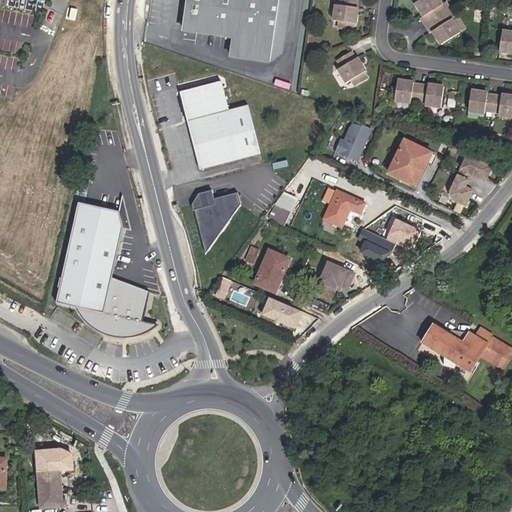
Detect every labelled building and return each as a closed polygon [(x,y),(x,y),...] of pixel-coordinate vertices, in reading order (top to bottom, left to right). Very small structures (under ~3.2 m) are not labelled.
[(187,0),(182,34),(232,41),(229,60),(268,66),(279,58),(288,0),(187,0)] [(356,5),(357,0),(340,0),(340,3),(336,3),(334,19),(340,19),(339,27),(353,29),(354,21),(356,22),(358,6),(356,5)] [(447,2),(443,4),(441,0),(419,0),(416,2),(424,15),(422,17),(427,24),(451,9),(447,2)] [(456,17),(451,9),(427,24),(431,32),(434,31),(442,44),(461,32),(453,19),(456,17)] [(511,32),(504,31),(501,52),(511,53),(511,32)] [(358,58),(356,59),(352,52),(338,60),(342,67),(339,69),(347,83),(352,80),(356,87),(369,79),(365,73),(366,72),(358,58)] [(229,108),(222,79),(181,89),(201,167),(261,151),(249,103),(229,108)] [(414,85),(415,82),(399,80),(396,100),(412,103),(412,101),(419,102),(422,86),(414,85)] [(429,84),(429,87),(422,86),(419,102),(426,103),(426,105),(442,107),(445,87),(429,84)] [(488,93),(472,91),(469,111),(485,114),(485,112),(493,113),(495,97),(488,96),(488,93)] [(511,96),(503,95),(502,98),(495,97),(493,113),(500,114),(500,116),(511,117),(511,96)] [(341,137),(335,151),(358,162),(373,128),(352,122),(344,139),(341,137)] [(416,186),(431,153),(404,140),(388,173),(416,186)] [(466,188),(472,174),(484,180),(490,166),(465,155),(449,191),(451,199),(465,205),(471,190),(466,188)] [(200,191),(192,204),(206,255),(241,203),(237,190),(215,197),(212,187),(200,191)] [(328,188),(322,200),(331,204),(337,192),(328,188)] [(337,191),(337,192),(331,204),(324,219),(342,228),(350,210),(360,214),(365,203),(337,191)] [(276,204),(268,219),(284,226),(297,199),(284,193),(276,204)] [(149,331),(142,323),(148,294),(111,279),(121,229),(129,231),(121,198),(117,212),(77,203),(54,304),(73,308),(76,313),(79,317),(86,325),(95,331),(100,333),(110,337),(121,338),(132,337),(142,334),(149,331)] [(409,249),(419,230),(394,218),(385,237),(409,249)] [(243,260),(252,264),(258,252),(250,248),(243,260)] [(256,283),(275,291),(289,259),(270,251),(256,283)] [(330,298),(336,283),(347,288),(354,273),(329,262),(315,291),(330,298)] [(295,328),(302,312),(268,297),(261,313),(295,328)] [(465,339),(435,321),(422,342),(446,355),(446,365),(457,366),(457,363),(473,372),(481,358),(504,371),(511,357),(511,346),(493,335),(495,333),(481,325),(476,332),(471,329),(465,339)] [(151,329),(156,326),(142,323),(149,331),(151,329)] [(76,444),(66,437),(62,442),(72,449),(76,444)] [(61,467),(36,469),(39,509),(65,507),(61,467)]
